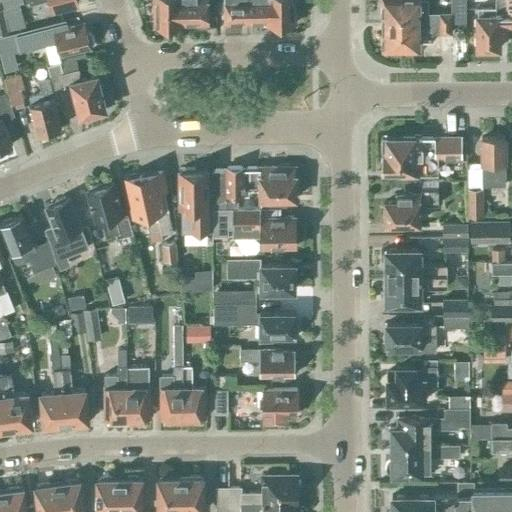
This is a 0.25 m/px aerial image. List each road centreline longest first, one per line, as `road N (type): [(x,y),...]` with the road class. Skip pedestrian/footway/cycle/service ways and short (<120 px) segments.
road 1 (residential): [(0,457),(109,446),(343,444)]
road 2 (residential): [(343,444),(339,128)]
road 3 (residential): [(339,53),(129,58)]
road 4 (residential): [(147,131),(339,128)]
road 5 (residential): [(339,95),(511,92)]
road 6 (residential): [(0,187),(147,131)]
